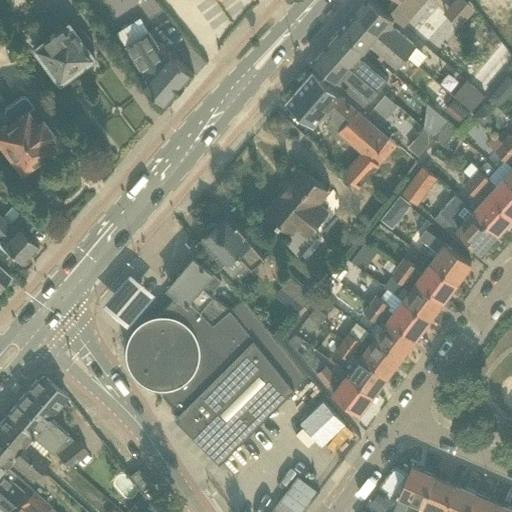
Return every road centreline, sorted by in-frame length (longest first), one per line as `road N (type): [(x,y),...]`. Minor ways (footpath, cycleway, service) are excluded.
road 1 (secondary): [(51,303),(321,0)]
road 2 (residential): [(403,418),(511,287)]
road 3 (tertiary): [(140,425),(51,303)]
road 4 (tertiary): [(24,335),(140,425)]
road 5 (residential): [(327,511),(403,418)]
